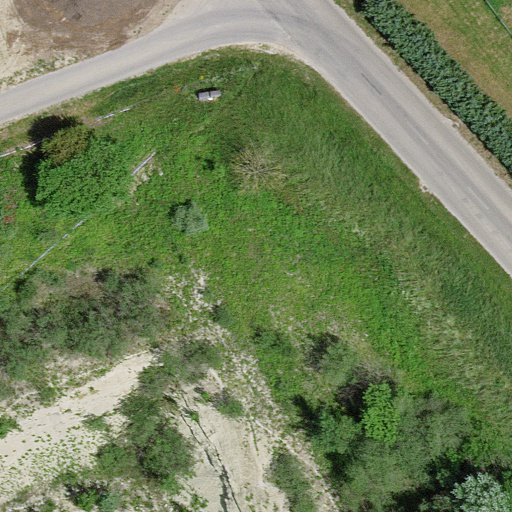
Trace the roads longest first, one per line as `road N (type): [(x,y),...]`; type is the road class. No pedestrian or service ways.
road 1 (tertiary): [(511,236),(294,0)]
road 2 (track): [(265,0),(0,97)]
